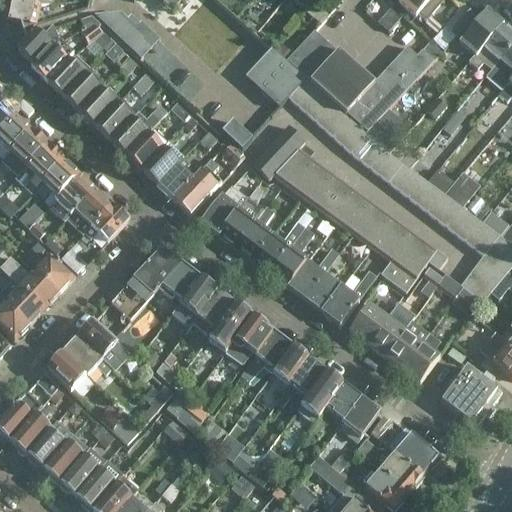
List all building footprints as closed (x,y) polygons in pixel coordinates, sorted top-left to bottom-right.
[(8,0),(8,3),(12,4),(39,9),(50,8),(51,0),(8,0)] [(129,0),(134,4),(138,0),(159,0),(172,13),(183,0),(129,0)] [(384,0),(397,11),(399,8),(405,0),(384,0)] [(405,0),(399,8),(415,21),(417,18),(425,24),(433,14),(434,16),(447,0),(405,0)] [(39,9),(12,4),(8,25),(19,27),(21,32),(35,26),(39,9)] [(72,6),(73,15),(88,9),(86,4),(72,6)] [(391,8),(379,23),(390,33),(403,18),(391,8)] [(474,21),(462,10),(445,29),(457,40),(474,21)] [(487,14),(459,47),(475,61),(503,28),(487,14)] [(120,17),(94,19),(140,63),(157,43),(141,27),(138,30),(131,22),(127,25),(120,17)] [(80,23),(84,31),(96,24),(91,20),(80,23)] [(96,24),(84,31),(80,32),(82,37),(87,35),(93,44),(94,45),(103,37),(97,32),(100,28),(96,24)] [(511,35),(504,28),(475,61),(473,60),(469,66),(481,76),(488,68),(484,65),(490,58),(499,66),(511,50),(511,35)] [(32,38),(17,54),(34,70),(53,50),(59,46),(52,33),(45,40),(40,36),(32,38)] [(314,35),(287,64),(307,81),(316,90),(325,98),(333,106),(342,114),(351,122),(360,130),(369,137),(390,114),(420,81),(442,56),(430,46),(416,60),(407,51),(374,87),(314,35)] [(103,37),(94,45),(106,56),(115,47),(104,37),(104,38),(103,37)] [(53,50),(34,70),(31,73),(47,87),(74,60),(59,46),(53,50)] [(112,66),(123,55),(115,48),(105,59),(112,66)] [(511,50),(499,66),(486,81),(502,95),(511,83),(511,50)] [(272,55),(247,81),(279,111),(303,84),(272,55)] [(74,60),(47,87),(63,102),(88,74),(74,60)] [(125,81),(137,69),(130,62),(118,75),(125,81)] [(88,74),(63,102),(78,117),(104,89),(88,74)] [(130,106),(152,83),(146,77),(124,100),(130,106)] [(305,84),(288,102),(297,110),(316,90),(307,81),(305,84)] [(511,83),(502,95),(499,99),(507,106),(511,100),(511,83)] [(120,104),(104,89),(78,117),(94,132),(120,104)] [(316,90),(297,110),(306,118),(325,98),(316,90)] [(325,98),(306,118),(315,126),(333,106),(325,98)] [(437,101),(426,115),(436,123),(447,110),(437,101)] [(0,135),(15,119),(0,105),(0,104),(1,104),(0,103),(0,135)] [(136,118),(120,104),(94,132),(110,147),(136,118)] [(333,106),(315,126),(323,134),(342,114),(333,106)] [(191,122),(176,107),(170,114),(185,128),(191,122)] [(136,118),(110,147),(126,161),(127,161),(153,133),(160,125),(167,118),(158,111),(152,118),(146,124),(138,116),(136,118)] [(342,114),(323,134),(332,142),(351,122),(342,114)] [(390,114),(369,137),(378,145),(380,147),(387,153),(390,156),(390,155),(401,142),(410,131),(390,114)] [(30,134),(15,119),(0,135),(0,149),(9,158),(10,157),(30,134)] [(351,122),(332,142),(341,150),(360,130),(351,122)] [(232,127),(223,135),(241,153),(250,143),(232,127)] [(208,138),(199,129),(193,135),(202,143),(208,138)] [(360,130),(341,150),(351,159),(369,137),(360,130)] [(288,131),(270,150),(287,166),(299,155),(306,147),(288,131)] [(31,134),(30,134),(10,157),(18,163),(10,172),(13,175),(0,189),(0,197),(1,198),(48,147),(32,133),(31,134)] [(169,147),(153,133),(127,161),(143,175),(169,147)] [(202,143),(189,158),(193,162),(205,151),(209,154),(217,145),(208,137),(208,138),(202,143)] [(369,137),(351,159),(361,167),(378,145),(369,137)] [(378,145),(361,167),(370,174),(387,153),(378,145)] [(65,163),(48,147),(1,198),(2,199),(15,185),(23,192),(35,179),(43,187),(65,163)] [(175,154),(169,147),(143,175),(159,190),(184,163),(174,155),(175,154)] [(232,149),(221,160),(235,172),(245,161),(232,149)] [(287,166),(270,150),(253,169),(269,185),(274,181),(287,166)] [(387,153),(370,174),(380,182),(397,160),(391,155),(390,155),(390,156),(387,153)] [(299,155),(287,166),(274,181),(297,198),(318,169),(299,155)] [(397,160),(380,182),(389,189),(406,167),(397,160)] [(65,163),(43,187),(38,193),(45,199),(50,195),(52,197),(44,206),(49,211),(79,179),(64,165),(65,163)] [(190,169),(184,163),(159,190),(175,205),(194,184),(184,175),(190,169)] [(419,163),(412,172),(416,175),(425,182),(432,174),(419,163)] [(175,205),(191,221),(223,187),(213,177),(218,171),(211,165),(194,184),(175,205)] [(406,167),(389,189),(399,197),(416,175),(412,172),(406,167)] [(318,169),(297,198),(316,213),(338,184),(318,169)] [(435,189),(444,197),(445,197),(454,186),(437,174),(428,184),(435,189)] [(416,175),(399,197),(408,204),(425,182),(416,175)] [(445,197),(454,204),(463,212),(480,190),(462,177),(454,186),(445,197)] [(94,193),(79,179),(49,211),(49,212),(64,226),(66,224),(94,193)] [(425,182),(408,204),(418,211),(435,189),(428,184),(425,182)] [(338,184),(316,213),(336,227),(357,198),(338,184)] [(435,189),(418,211),(427,219),(444,197),(435,189)] [(211,216),(202,228),(219,241),(248,204),(231,191),(211,216)] [(248,204),(219,241),(236,254),(267,213),(266,212),(263,215),(255,210),(263,196),(257,191),(248,204)] [(112,207),(95,192),(94,193),(66,224),(82,240),(90,231),(112,207)] [(444,197),(427,219),(437,226),(454,204),(445,197),(444,197)] [(357,198),(336,227),(356,242),(377,213),(357,198)] [(19,213),(3,199),(0,201),(0,213),(10,223),(19,213)] [(454,204),(437,226),(446,234),(463,212),(454,204)] [(112,207),(90,231),(107,247),(129,223),(112,207)] [(463,212),(446,234),(456,241),(473,219),(463,212)] [(267,213),(236,254),(254,267),(273,241),(262,233),(273,218),(267,213)] [(377,213),(356,242),(375,256),(397,227),(377,213)] [(492,234),(501,241),(509,231),(490,216),(482,226),(492,234)] [(473,219),(456,241),(465,248),(482,226),(473,219)] [(28,234),(35,227),(26,220),(19,226),(28,234)] [(482,226),(465,248),(474,256),(492,234),(482,226)] [(45,237),(35,227),(28,234),(39,244),(45,237)] [(397,227),(375,256),(389,266),(380,279),(386,283),(416,242),(397,227)] [(511,227),(509,231),(501,241),(511,249),(511,227)] [(282,248),(273,241),(254,267),(271,280),(305,233),(297,228),(282,248)] [(307,230),(305,233),(271,280),(288,292),(307,266),(296,258),(301,252),(300,251),(313,234),(307,230)] [(474,256),(483,262),(484,263),(501,241),(492,234),(474,256)] [(63,252),(51,241),(44,248),(55,259),(63,252)] [(483,262),(476,272),(498,289),(509,277),(508,276),(511,269),(511,249),(501,241),(484,263),(483,262)] [(416,242),(386,283),(405,298),(427,268),(436,256),(416,242)] [(38,259),(44,253),(45,253),(37,246),(34,249),(31,252),(38,259)] [(61,260),(77,275),(91,261),(75,246),(61,260)] [(163,254),(159,255),(110,307),(129,325),(151,302),(182,268),(163,254)] [(307,266),(288,292),(305,305),(324,279),(339,259),(331,254),(316,273),(307,266)] [(436,256),(427,268),(438,276),(447,264),(436,256)] [(49,258),(34,274),(59,298),(74,281),(49,258)] [(0,271),(0,273),(11,284),(12,284),(44,314),(59,298),(34,274),(29,279),(10,261),(0,271)] [(182,268),(151,302),(153,303),(161,296),(172,304),(174,301),(181,306),(198,282),(199,281),(182,268)] [(422,281),(436,291),(442,283),(428,272),(422,281)] [(461,291),(462,292),(481,306),(482,307),(490,298),(491,298),(498,289),(476,272),(461,291)] [(341,292),(322,318),(340,331),(376,282),(369,276),(352,299),(341,292)] [(498,289),(491,298),(498,304),(511,287),(511,278),(509,277),(498,289)] [(324,279),(305,305),(322,318),(341,292),(324,279)] [(216,295),(198,282),(171,318),(188,331),(191,327),(216,295)] [(0,302),(29,330),(44,314),(12,284),(11,284),(0,296),(0,302)] [(447,291),(457,299),(462,292),(461,291),(452,284),(447,291)] [(462,292),(457,299),(456,300),(456,301),(448,311),(453,315),(461,304),(474,314),(481,306),(462,292)] [(402,301),(392,294),(388,299),(398,306),(402,301)] [(233,308),(216,295),(191,327),(209,340),(233,308)] [(0,333),(14,346),(29,330),(0,302),(0,333)] [(250,321),(233,308),(209,340),(210,341),(207,345),(224,356),(250,321)] [(370,308),(349,336),(367,349),(388,321),(370,308)] [(251,320),(250,321),(224,356),(243,370),(252,358),(255,360),(273,336),(251,320)] [(388,321),(367,349),(384,362),(405,334),(388,321)] [(78,342),(80,344),(112,373),(115,376),(130,359),(116,347),(116,346),(93,325),(78,342)] [(405,334),(384,362),(402,374),(428,338),(411,325),(405,334)] [(273,336),(255,360),(256,361),(241,381),(249,387),(263,371),(270,376),(291,349),(273,336)] [(428,338),(402,374),(420,387),(440,359),(434,355),(440,347),(428,338)] [(468,345),(458,338),(451,348),(461,355),(468,345)] [(0,359),(9,349),(0,340),(0,359)] [(70,350),(63,358),(86,379),(87,380),(96,370),(105,380),(112,373),(80,344),(75,349),(70,350)] [(511,350),(509,347),(498,359),(493,354),(487,361),(511,382),(511,350)] [(291,349),(270,376),(271,377),(272,376),(288,388),(307,364),(290,351),(291,350),(291,349)] [(159,361),(146,351),(138,361),(152,372),(159,364),(157,363),(159,361)] [(63,358),(47,375),(71,396),(86,379),(63,358)] [(307,364),(288,388),(290,389),(276,407),(282,412),(291,399),(292,400),(297,395),(306,401),(324,377),(307,364)] [(162,367),(155,376),(169,388),(175,379),(162,367)] [(503,396),(466,370),(440,406),(477,432),(488,417),(490,419),(496,411),(493,409),(503,396)] [(486,375),(482,380),(490,386),(494,381),(486,375)] [(324,377),(306,401),(306,402),(296,415),(313,427),(341,389),(324,377)] [(59,392),(44,378),(36,387),(50,400),(51,401),(59,392)] [(341,428),(360,402),(343,389),(342,390),(341,389),(313,427),(314,428),(326,413),(333,418),(333,422),(341,428)] [(157,415),(173,398),(164,390),(157,398),(151,392),(142,402),(149,407),(157,415)] [(64,398),(59,392),(51,401),(50,400),(49,402),(56,408),(64,398)] [(26,397),(0,426),(0,436),(11,447),(35,419),(34,418),(40,411),(41,410),(26,397)] [(166,413),(175,421),(188,404),(180,397),(166,413)] [(360,402),(341,428),(359,442),(379,416),(360,402)] [(188,404),(175,421),(177,422),(176,423),(193,437),(202,426),(194,420),(199,414),(189,406),(190,405),(188,404)] [(82,413),(74,407),(67,414),(75,421),(82,413)] [(35,419),(11,447),(26,460),(27,458),(28,459),(51,433),(42,425),(48,418),(40,411),(34,418),(35,419)] [(111,412),(100,424),(112,434),(127,449),(138,437),(123,423),(124,422),(111,412)] [(140,413),(131,422),(142,432),(151,422),(140,413)] [(311,435),(317,439),(327,425),(320,420),(311,435)] [(392,427),(383,420),(370,438),(380,444),(392,427)] [(188,438),(171,424),(161,435),(178,449),(188,438)] [(237,425),(228,437),(236,442),(244,430),(237,425)] [(198,441),(214,452),(225,437),(210,426),(198,441)] [(105,435),(106,434),(97,428),(90,436),(99,444),(105,435)] [(51,433),(28,459),(44,473),(73,440),(66,434),(60,441),(51,433)] [(114,443),(105,435),(99,444),(98,445),(106,453),(114,443)] [(225,437),(214,452),(216,454),(215,455),(226,465),(237,451),(226,442),(228,439),(225,437)] [(410,438),(395,456),(422,480),(438,462),(410,438)] [(73,440),(44,473),(60,487),(83,461),(82,460),(88,453),(80,447),(80,446),(73,440)] [(367,463),(376,452),(366,443),(356,455),(367,463)] [(346,452),(331,470),(339,477),(354,459),(346,452)] [(231,467),(247,479),(257,466),(256,465),(241,454),(231,467)] [(395,456),(380,474),(407,497),(413,490),(415,491),(423,481),(422,480),(395,456)] [(257,466),(247,479),(249,480),(248,481),(263,492),(267,486),(268,487),(271,483),(270,483),(271,481),(273,476),(272,475),(277,468),(265,459),(262,457),(256,465),(257,466)] [(83,461),(60,487),(76,501),(99,475),(83,461)] [(341,499),(350,488),(318,461),(309,472),(341,499)] [(232,474),(219,464),(209,478),(221,488),(232,474)] [(380,474),(365,491),(385,508),(385,509),(388,511),(396,511),(402,505),(401,504),(407,497),(380,474)] [(99,475),(76,501),(88,511),(95,511),(115,489),(99,475)] [(115,489),(95,511),(123,511),(131,503),(138,495),(122,481),(115,489)] [(254,492),(241,481),(231,494),(244,505),(254,492)] [(171,489),(162,500),(170,507),(185,488),(178,482),(172,489),(171,489)] [(155,494),(162,500),(171,489),(164,483),(155,494)] [(287,499),(277,492),(272,500),(281,507),(287,499)] [(339,511),(335,508),(331,511),(379,511),(361,496),(346,511),(339,511)] [(131,503),(123,511),(150,511),(153,509),(146,503),(140,510),(131,503)]
